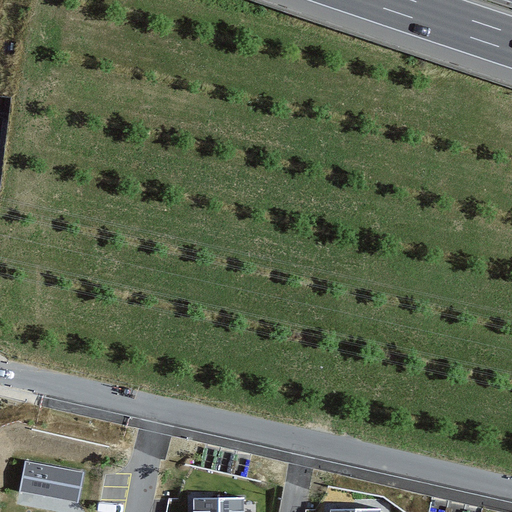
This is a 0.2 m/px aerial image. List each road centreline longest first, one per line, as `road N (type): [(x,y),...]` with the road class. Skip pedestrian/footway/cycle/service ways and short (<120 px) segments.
road 1 (residential): [(0,375),(186,417)]
road 2 (residential): [(342,452),(511,490)]
road 3 (residential): [(186,417),(342,452)]
road 4 (motorway): [(385,0),(511,42)]
